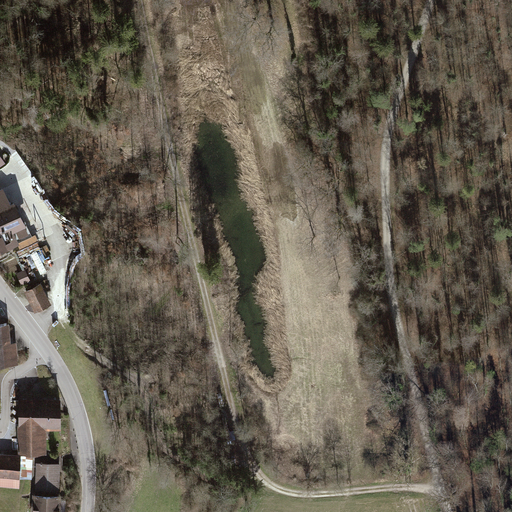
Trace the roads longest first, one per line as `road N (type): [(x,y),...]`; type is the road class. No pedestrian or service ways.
road 1 (track): [(141,0),(226,410),(246,454),(277,488),(313,498),(438,489)]
road 2 (track): [(449,511),(393,298),(385,200),(391,117),(429,0)]
road 3 (tertiary): [(48,351),(85,442),(87,511)]
